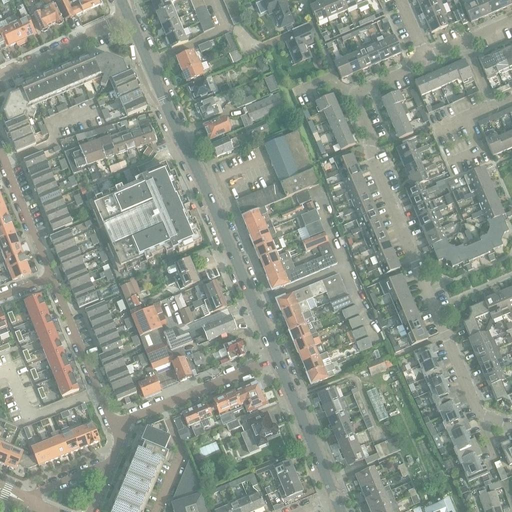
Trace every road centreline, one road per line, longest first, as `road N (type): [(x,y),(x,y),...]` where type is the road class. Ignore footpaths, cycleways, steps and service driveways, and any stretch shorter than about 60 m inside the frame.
road 1 (residential): [(476,410),(370,155),(353,91),(423,55)]
road 2 (tertiary): [(276,358),(128,17)]
road 3 (residential): [(122,423),(276,358)]
road 4 (residential): [(122,423),(109,414),(51,276)]
road 5 (tertiary): [(332,495),(276,358)]
road 6 (residential): [(0,76),(128,17)]
road 7 (residential): [(51,276),(0,154)]
